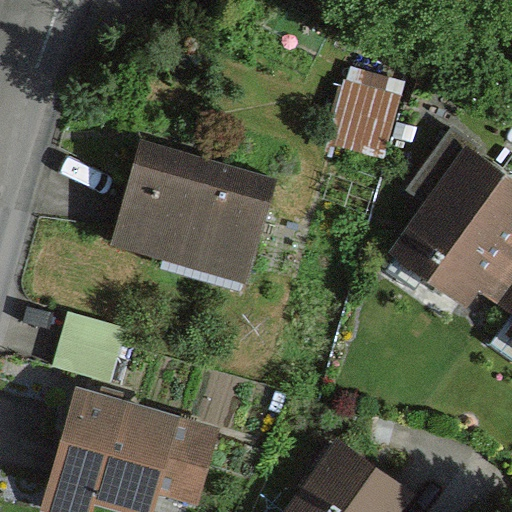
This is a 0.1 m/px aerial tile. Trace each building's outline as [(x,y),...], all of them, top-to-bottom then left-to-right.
[(342,146),(391,149),(395,76),(345,73),(342,146)] [(283,177),(143,142),(117,247),(257,283),(283,177)] [(511,166),(479,143),(403,248),(479,303),(490,288),(508,301),(511,295),(511,166)] [(58,362),(114,378),(128,326),(72,311),(58,362)] [(84,390),(54,509),(64,511),(95,511),(98,502),(137,511),(162,511),(166,496),(204,506),(225,426),(84,390)] [(409,511),(425,490),(408,479),(351,437),(296,511),(409,511)]
